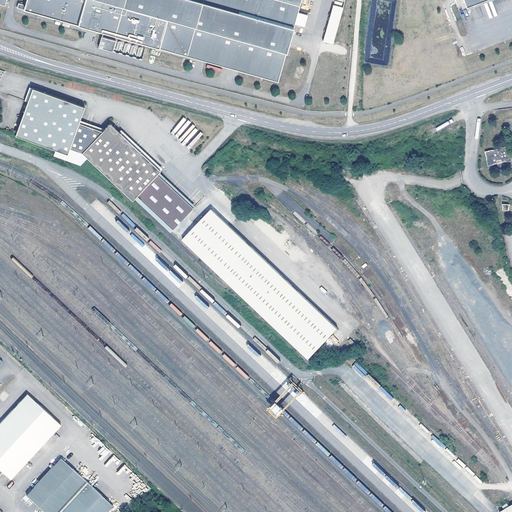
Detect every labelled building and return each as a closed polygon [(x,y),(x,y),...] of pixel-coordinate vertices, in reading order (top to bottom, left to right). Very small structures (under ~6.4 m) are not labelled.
[(299,8),(301,0),(26,0),(24,8),(94,29),(279,81),(299,8)] [(466,0),(469,9),(493,0),(466,0)] [(332,44),(336,29),(342,8),(332,5),(326,29),(323,40),(332,44)] [(100,38),(99,49),(113,51),(115,40),(100,38)] [(59,151),(85,160),(88,158),(134,199),(138,195),(314,354),(339,327),(210,211),(202,219),(196,227),(185,217),(191,209),(155,177),(158,173),(160,171),(118,133),(109,125),(107,128),(104,132),(98,130),(79,122),(84,106),(32,87),(15,135),(59,151)] [(162,169),(120,131),(118,133),(160,171),(162,169)] [(488,166),(492,165),(495,165),(494,162),(500,161),(501,163),(510,162),(507,147),(499,148),(500,150),(492,151),(492,150),(488,151),(484,152),(488,166)] [(81,165),(85,160),(59,151),(56,153),(54,156),(81,165)] [(195,206),(158,173),(155,177),(191,209),(195,206)] [(196,227),(202,219),(191,209),(185,217),(196,227)] [(0,473),(8,481),(58,426),(25,395),(0,421),(0,473)] [(103,511),(112,502),(63,459),(30,497),(46,511),(103,511)]
